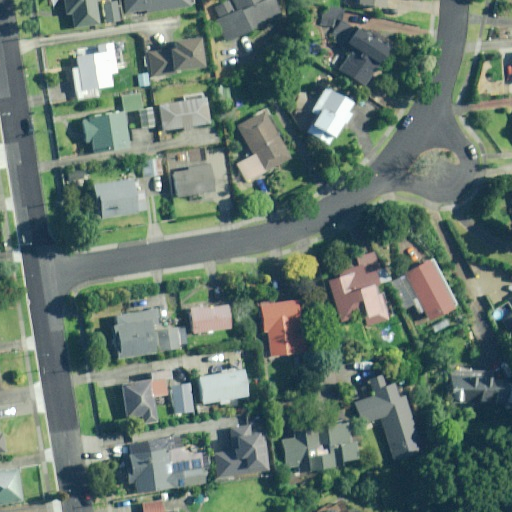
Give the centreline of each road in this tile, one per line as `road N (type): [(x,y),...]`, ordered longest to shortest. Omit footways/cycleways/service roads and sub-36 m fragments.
road 1 (residential): [(386,167),(358,192),(286,229),(38,274)]
road 2 (residential): [(0,22),(38,274)]
road 3 (residential): [(38,274),(77,511)]
road 4 (residential): [(422,117),(462,145),(465,178),(433,190),(386,167)]
road 5 (residential): [(454,0),(451,41),(422,117)]
